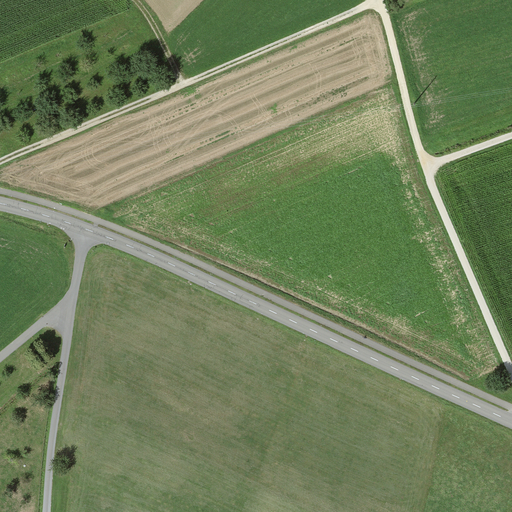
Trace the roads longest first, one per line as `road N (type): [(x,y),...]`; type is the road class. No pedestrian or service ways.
road 1 (tertiary): [(0,203),(127,245),(511,423)]
road 2 (track): [(0,160),(377,0)]
road 3 (track): [(377,0),(417,153),(511,378)]
road 4 (track): [(85,228),(66,309),(46,511)]
